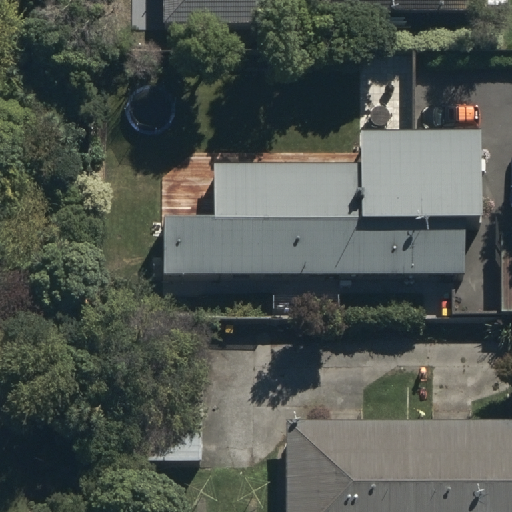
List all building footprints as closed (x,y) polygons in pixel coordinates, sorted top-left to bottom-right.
[(162,0),(164,48),(293,45),(291,0),(162,0)] [(321,0),(321,32),(490,31),(490,25),(508,25),(507,0),(321,0)] [(165,241),(165,293),(463,295),(463,250),(482,250),(483,151),(357,151),(357,183),(214,182),(213,241),(165,241)] [(202,479),(203,402),(136,401),(135,478),(202,479)] [(511,511),(511,437),(288,437),(288,511),(511,511)]
